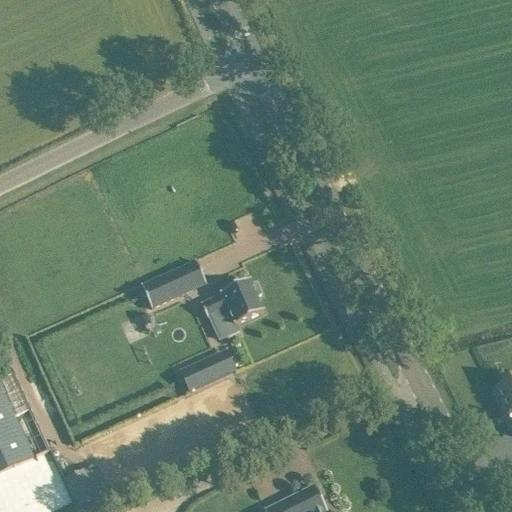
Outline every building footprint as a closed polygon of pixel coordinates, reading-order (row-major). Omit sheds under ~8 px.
[(152,310),(185,295),(175,272),(141,287),(152,310)] [(221,297),(201,306),(219,346),(239,336),(235,327),(264,313),(257,298),(262,296),(256,284),(252,286),(250,282),(221,295),(221,297)] [(180,373),(190,393),(223,378),(214,358),(180,373)] [(0,378),(0,475),(50,452),(12,372),(0,378)] [(511,392),(506,381),(480,395),(492,420),(489,422),(498,440),(508,435),(511,441),(511,392)] [(271,405),(258,411),(265,426),(278,420),(271,405)] [(84,471),(63,480),(76,510),(77,511),(97,511),(109,507),(115,504),(97,465),(84,471)] [(267,511),(266,511),(328,511),(316,486),(315,487),(267,511)]
